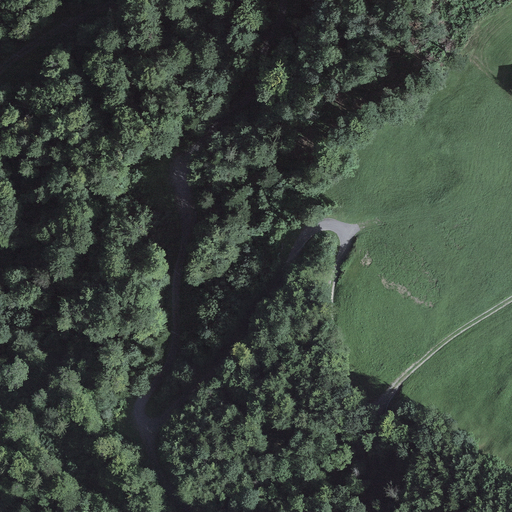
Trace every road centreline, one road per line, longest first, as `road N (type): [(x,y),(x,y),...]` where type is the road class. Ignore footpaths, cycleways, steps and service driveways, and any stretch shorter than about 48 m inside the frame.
road 1 (track): [(511,299),(394,385),(359,397),(345,386),(328,334),(332,246),(311,230),(220,357),(147,427),(145,396),(174,351),(191,145),(242,108),(283,0)]
road 2 (track): [(109,0),(50,28),(0,71)]
